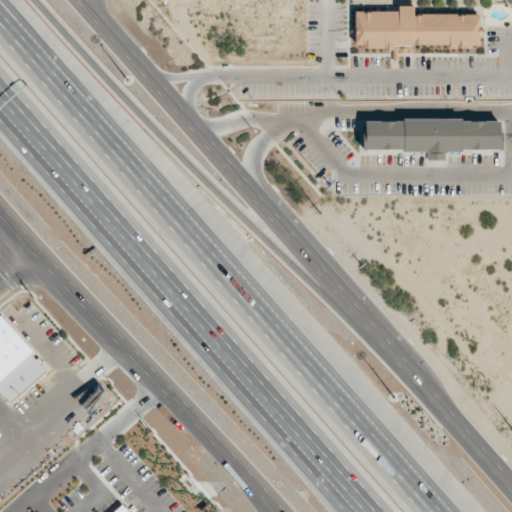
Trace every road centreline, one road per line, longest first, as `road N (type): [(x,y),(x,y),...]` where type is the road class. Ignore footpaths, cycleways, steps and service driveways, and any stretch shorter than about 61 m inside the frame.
road 1 (motorway): [(429,511),(0,24)]
road 2 (motorway): [(429,385),(138,116),(36,0)]
road 3 (secondary): [(429,385),(80,0)]
road 4 (motorway): [(0,85),(322,453)]
road 5 (secondary): [(0,214),(280,511)]
road 6 (motorway): [(116,156),(0,8)]
road 7 (secondary): [(511,478),(429,385)]
